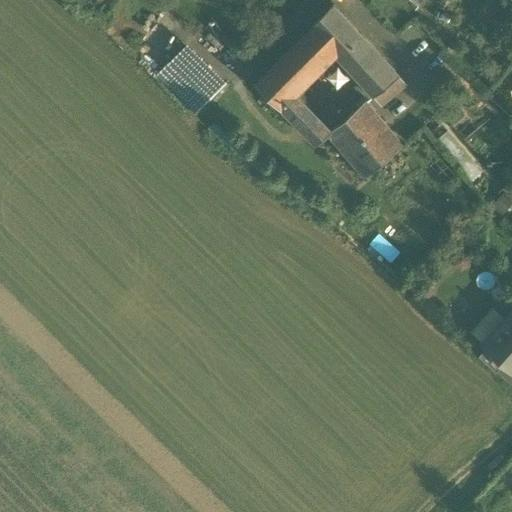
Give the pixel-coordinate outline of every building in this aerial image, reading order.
[(310,28),(310,29),(336,57),(359,33),(333,5),(310,28)] [(300,93),(336,57),(310,29),(255,84),(297,127),(312,113),(300,100),(296,96),(300,93)] [(399,76),(359,33),(336,57),(373,97),(399,76)] [(208,100),(224,84),(185,46),(170,62),(208,100)] [(157,74),(197,112),(208,100),(170,62),(157,74)] [(407,85),(399,76),(373,97),(381,107),(407,85)] [(328,135),(364,178),(403,146),(368,104),(366,101),(330,131),(331,132),(328,135)] [(330,131),(312,113),(297,127),(316,146),(328,135),(331,132),(330,131)] [(480,340),(502,316),(491,306),(469,330),(480,340)] [(504,365),(511,371),(511,314),(484,346),(487,348),(504,365)] [(478,357),(496,373),(504,365),(487,348),(478,357)]
